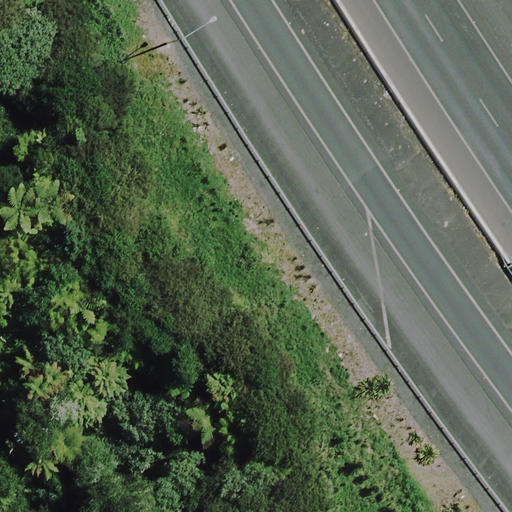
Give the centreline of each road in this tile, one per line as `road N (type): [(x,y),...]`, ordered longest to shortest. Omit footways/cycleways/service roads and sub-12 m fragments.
road 1 (motorway): [(511,381),(251,0)]
road 2 (motorway): [(511,144),(417,0)]
